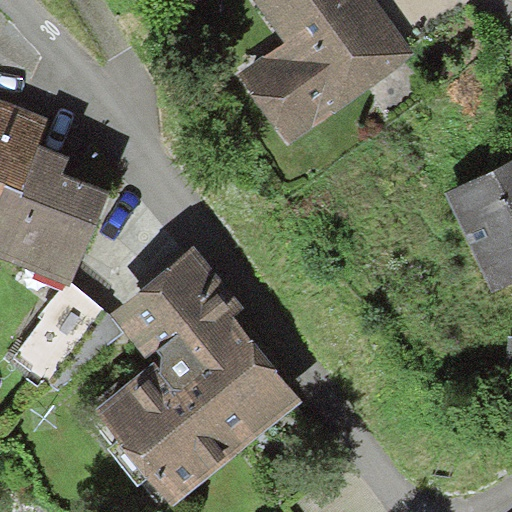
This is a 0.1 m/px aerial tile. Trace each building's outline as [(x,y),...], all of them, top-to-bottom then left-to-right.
[(386,0),(268,0),(288,29),(243,59),(292,131),(418,45),(386,0)] [(48,112),(0,92),(0,239),(71,268),(111,169),(65,150),(72,134),(44,123),(48,112)] [(511,145),(447,175),(491,273),(511,263),(511,145)] [(310,383),(193,227),(108,289),(150,345),(99,383),(174,484),(310,383)] [(123,323),(70,273),(41,304),(47,310),(15,344),(59,382),(123,323)]
